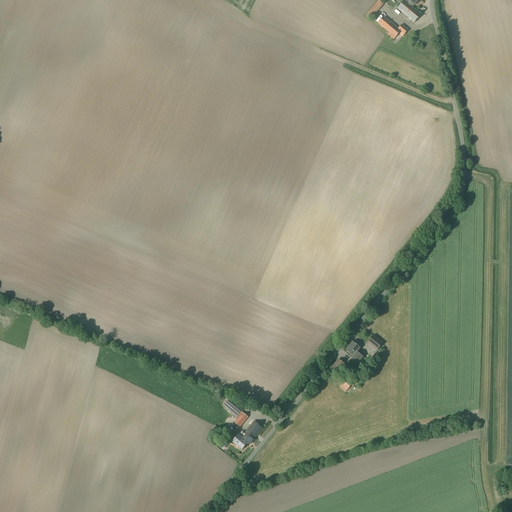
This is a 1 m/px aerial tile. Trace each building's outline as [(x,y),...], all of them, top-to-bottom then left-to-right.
[(383,5),(378,1),(367,13),(372,17),(383,5)] [(418,14),(401,1),(395,10),(411,23),(418,14)] [(382,17),(376,25),(387,34),(386,35),(393,42),(397,36),(401,38),(405,32),(398,26),(396,29),(382,17)] [(371,337),(365,344),(375,352),(381,345),(371,337)] [(350,342),(342,352),(350,358),(348,361),(355,366),(362,358),(356,353),(359,349),(350,342)] [(343,365),(337,360),(328,372),(334,377),(343,365)] [(233,404),(228,410),(231,412),(238,419),(235,423),(240,427),(248,417),(233,404)] [(252,423),(243,435),(251,441),(260,430),(252,423)] [(234,436),(228,443),(240,452),(248,441),(241,436),(239,439),(234,436)]
